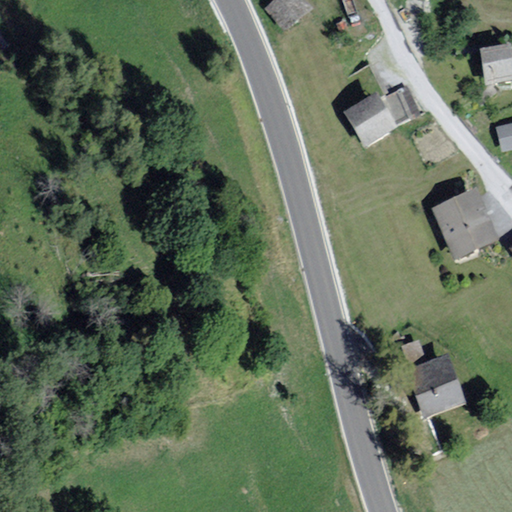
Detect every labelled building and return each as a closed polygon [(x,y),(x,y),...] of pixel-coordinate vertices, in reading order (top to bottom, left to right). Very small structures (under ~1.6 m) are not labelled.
[(310,0),(288,0),(271,14),(289,38),(321,13),(310,0)] [(511,52),(488,55),(491,91),(511,88),(511,52)] [(357,98),(385,91),(377,61),(349,69),(357,98)] [(390,103),(352,120),(367,153),(405,136),(390,103)] [(511,128),(500,131),(506,158),(511,156),(511,128)] [(485,195),(438,214),(459,263),(505,245),(485,195)] [(457,362),(411,376),(424,422),(471,408),(457,362)]
